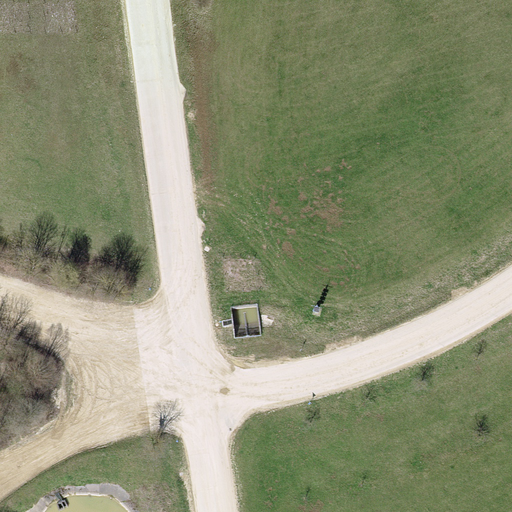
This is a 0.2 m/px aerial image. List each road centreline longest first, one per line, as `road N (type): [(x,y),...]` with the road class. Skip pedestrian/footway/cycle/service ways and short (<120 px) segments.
road 1 (track): [(511,286),(378,360),(204,399)]
road 2 (track): [(0,305),(109,336),(204,399)]
road 3 (track): [(0,470),(61,437),(204,399)]
